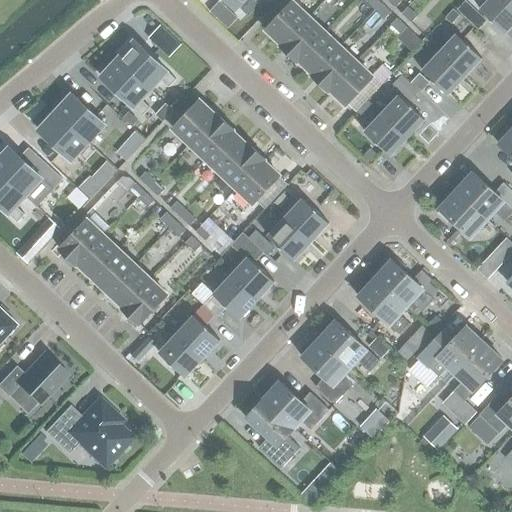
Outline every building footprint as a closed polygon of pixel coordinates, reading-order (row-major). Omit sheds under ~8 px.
[(247,0),(221,0),(235,13),(247,0)] [(381,4),(376,0),(367,0),(366,2),(375,10),(381,4)] [(401,2),(398,0),(385,0),(395,9),(401,2)] [(464,0),(455,9),(478,30),(487,21),(464,0)] [(511,7),(504,0),(489,0),(479,11),(505,35),(511,27),(511,7)] [(219,2),(209,13),(227,29),(237,19),(219,2)] [(308,18),(292,3),(266,31),(282,46),(308,18)] [(390,13),(381,4),(375,10),(384,20),(390,13)] [(417,17),(407,8),(401,15),(411,24),(417,17)] [(460,16),(453,10),(445,19),(452,25),(460,16)] [(282,46),(280,47),(297,63),(299,62),(298,61),(324,33),(308,18),(282,46)] [(397,19),(391,26),(400,35),(406,28),(397,19)] [(159,27),(148,39),(169,58),(180,46),(159,27)] [(298,61),(299,62),(313,75),(314,76),(340,48),(324,33),(298,61)] [(456,36),(439,54),(465,78),(482,60),(456,36)] [(176,81),(134,42),(126,51),(126,50),(117,59),(150,91),(159,80),(169,89),(176,81)] [(314,76),(313,75),(312,77),(329,93),(330,91),(356,63),(340,48),(314,76)] [(439,54),(422,73),(448,97),(465,78),(439,54)] [(150,91),(117,59),(108,69),(108,70),(100,78),(142,117),(149,110),(140,101),(150,91)] [(330,91),(346,106),(372,78),(356,63),(330,91)] [(383,67),(372,78),(380,86),(391,75),(383,67)] [(397,71),(393,74),(398,79),(402,76),(397,71)] [(419,75),(412,84),(421,93),(429,84),(419,75)] [(402,77),(393,86),(410,101),(419,92),(402,77)] [(63,103),(54,113),(87,144),(104,126),(72,95),(64,104),(63,103)] [(399,97),(382,116),(408,139),(425,121),(399,97)] [(375,107),(367,100),(356,112),(363,119),(375,107)] [(215,117),(199,102),(173,130),(189,145),(215,117)] [(87,144),(54,113),(45,122),(46,123),(38,131),(70,162),(87,144)] [(129,113),(123,119),(132,128),(138,122),(129,113)] [(231,132),(232,133),(233,131),(216,115),(215,117),(189,145),(205,160),(231,132)] [(382,116),(365,134),(391,158),(408,139),(382,116)] [(511,130),(499,145),(511,157),(511,174),(511,175),(511,130)] [(246,146),(232,133),(231,132),(205,160),(221,175),(247,147),(246,146)] [(135,133),(127,141),(137,150),(145,142),(135,133)] [(263,162),(264,161),(247,145),(246,146),(247,147),(221,175),(237,190),(263,162)] [(1,156),(0,156),(0,172),(25,196),(37,208),(53,191),(63,180),(43,162),(34,172),(9,149),(1,157),(1,156)] [(263,162),(237,190),(253,205),(279,177),(263,162)] [(0,207),(17,223),(24,215),(15,207),(25,197),(0,172),(0,207)] [(154,182),(145,173),(139,180),(148,188),(154,182)] [(473,173),(456,192),(487,221),(494,213),(504,222),(511,212),(511,192),(503,184),(494,193),(473,173)] [(79,189),(91,199),(101,188),(90,177),(79,189)] [(122,177),(118,181),(129,191),(135,184),(129,179),(122,177)] [(164,191),(154,182),(148,188),(158,197),(164,191)] [(144,193),(135,184),(129,191),(138,199),(144,193)] [(487,221),(456,192),(439,210),(440,211),(437,214),(447,223),(450,220),(470,239),(487,221)] [(153,202),(144,193),(138,199),(147,208),(153,202)] [(283,195),(275,203),(280,209),(288,200),(283,195)] [(302,200),(285,218),(311,243),(329,224),(302,200)] [(186,211),(177,203),(170,209),(180,218),(186,211)] [(195,220),(186,211),(180,218),(189,227),(195,220)] [(175,222),(166,214),(160,220),(169,229),(175,222)] [(311,243),(285,218),(267,237),(294,262),(311,243)] [(103,236),(87,221),(59,250),(76,266),(77,265),(76,264),(103,236)] [(185,231),(175,222),(169,229),(179,238),(185,231)] [(205,242),(211,235),(202,226),(196,233),(205,242)] [(256,231),(248,239),(264,253),(267,256),(274,248),(256,231)] [(243,234),(235,242),(256,262),(264,253),(248,239),(243,234)] [(37,236),(18,256),(27,264),(45,244),(37,236)] [(92,279),(119,251),(103,236),(76,264),(77,265),(92,279)] [(194,253),(201,246),(191,237),(185,244),(194,253)] [(108,294),(134,266),(119,251),(92,279),(108,294)] [(477,270),(487,280),(505,261),(495,252),(477,270)] [(274,283),(248,258),(230,277),(257,301),(274,283)] [(392,261),(375,280),(406,308),(417,318),(434,299),(432,298),(411,279),(403,271),(406,268),(396,259),(393,262),(392,261)] [(124,309),(150,281),(134,266),(108,294),(123,308),(124,309)] [(420,270),(411,279),(432,298),(438,291),(429,283),(432,281),(420,270)] [(257,301),(230,277),(213,295),(226,308),(239,320),(257,301)] [(406,308),(375,280),(358,298),(399,336),(409,325),(399,316),(406,308)] [(124,309),(123,308),(122,310),(139,325),(166,296),(150,281),(124,309)] [(213,295),(203,306),(215,317),(216,318),(226,308),(213,295)] [(0,346),(1,345),(0,344),(0,339),(14,325),(9,321),(12,318),(0,306),(0,346)] [(203,306),(193,317),(205,328),(215,317),(203,306)] [(205,328),(193,317),(176,335),(202,360),(220,341),(205,328)] [(427,327),(437,336),(446,326),(436,317),(427,327)] [(319,340),(350,369),(357,362),(370,373),(380,362),(336,322),(319,340)] [(422,326),(397,353),(407,362),(432,335),(422,326)] [(455,376),(484,345),(466,328),(456,338),(446,329),(418,359),(438,377),(447,368),(455,376)] [(202,360),(176,335),(159,354),(185,379),(202,360)] [(376,339),(369,347),(382,359),(389,351),(376,339)] [(319,340),(302,358),(324,379),(314,389),(333,407),(352,386),(343,377),(350,369),(319,340)] [(144,344),(133,356),(139,361),(149,349),(144,344)] [(503,362),(484,345),(455,376),(463,383),(454,392),(464,402),(503,362)] [(19,385),(39,404),(66,375),(45,354),(25,375),(15,367),(0,382),(0,390),(7,398),(19,385)] [(263,401),(294,430),(301,422),(311,431),(329,411),(310,393),(301,403),(280,383),(263,401)] [(511,429),(511,399),(506,406),(497,397),(479,416),(499,435),(508,425),(511,429)] [(113,414),(99,400),(81,419),(70,409),(71,407),(69,406),(44,432),(67,454),(78,443),(104,467),(131,438),(110,418),(113,414)] [(287,438),(294,430),(263,401),(246,419),(267,439),(259,449),(281,470),(300,449),(287,438)] [(432,429),(423,438),(438,451),(458,430),(448,421),(436,433),(432,429)] [(30,445),(21,455),(30,463),(38,453),(30,445)] [(333,467),(322,478),(330,486),(341,475),(333,467)] [(318,483),(304,498),(313,505),(326,490),(318,483)]
